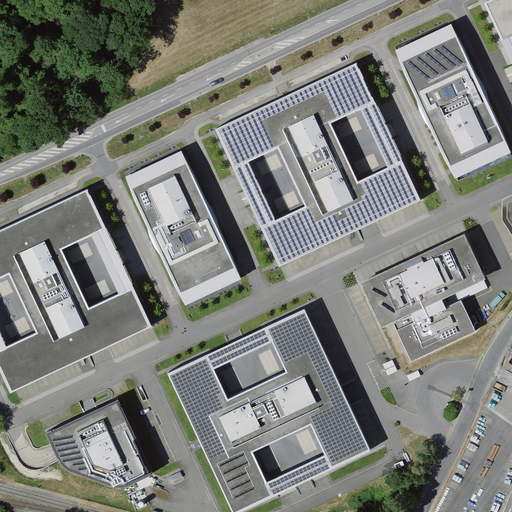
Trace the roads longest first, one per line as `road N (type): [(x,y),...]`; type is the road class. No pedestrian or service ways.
road 1 (secondary): [(0,174),(375,0)]
road 2 (unclassified): [(421,511),(511,325)]
